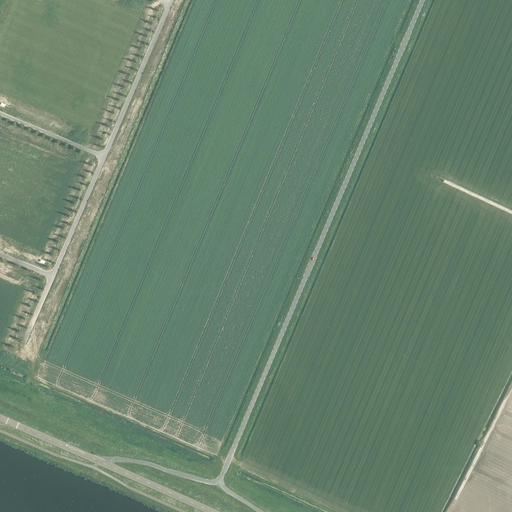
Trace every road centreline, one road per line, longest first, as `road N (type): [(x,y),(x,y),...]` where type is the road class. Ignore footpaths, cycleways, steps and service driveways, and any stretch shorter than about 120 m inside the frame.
road 1 (residential): [(219,484),(422,0)]
road 2 (residential): [(170,2),(102,156)]
road 3 (residential): [(102,156),(51,275)]
road 4 (tertiary): [(212,511),(101,461)]
road 5 (unclassified): [(219,484),(149,464),(101,461)]
